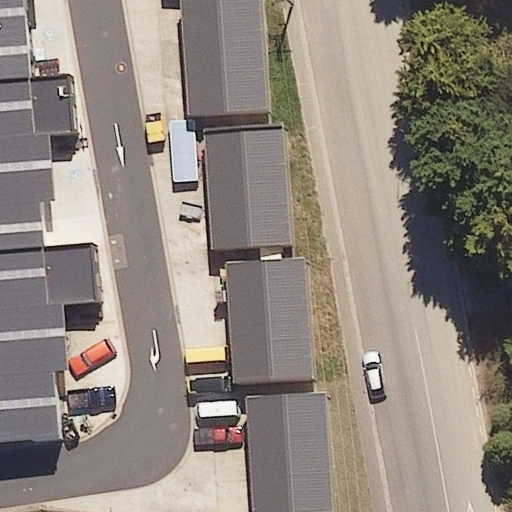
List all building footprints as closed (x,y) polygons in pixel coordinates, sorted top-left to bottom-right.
[(0,0),(0,457),(70,452),(64,384),(81,382),(76,316),(109,313),(103,232),(51,236),(49,214),(62,213),(57,142),(85,140),(80,69),(33,72),(28,2),(32,0),(0,0)] [(187,0),(193,116),(270,112),(264,0),(187,0)] [(216,251),(295,245),(287,125),(207,130),(216,251)] [(234,382),(315,379),(311,259),(230,262),(234,382)] [(258,511),(333,511),(330,393),(255,396),(258,511)]
